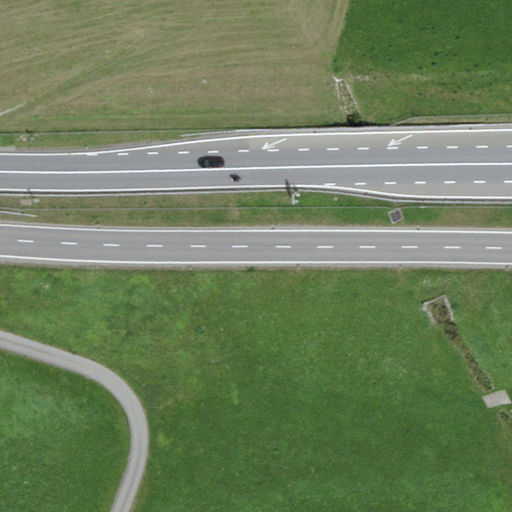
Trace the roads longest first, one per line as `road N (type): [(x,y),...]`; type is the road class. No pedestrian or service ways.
road 1 (tertiary): [(511,250),(0,239)]
road 2 (primary): [(0,167),(288,171)]
road 3 (tertiary): [(511,143),(395,147),(288,171)]
road 4 (primary): [(288,171),(487,171)]
